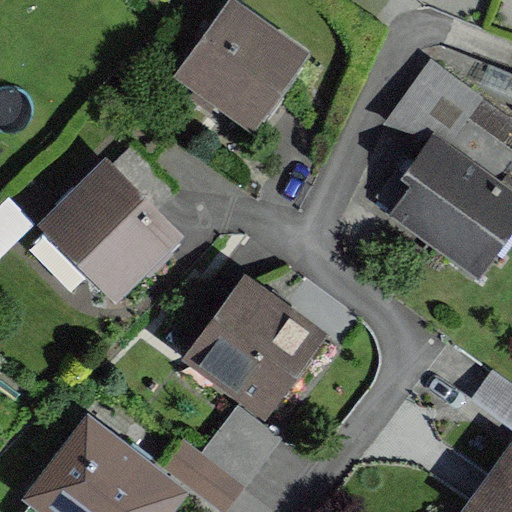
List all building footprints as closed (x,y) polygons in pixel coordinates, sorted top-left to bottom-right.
[(298,53),(234,7),(186,73),(202,85),(194,95),(210,107),(218,96),(260,126),(286,90),(276,83),(298,53)] [(394,213),(467,266),(511,205),(511,193),(496,182),(511,160),(511,150),(467,118),(447,146),(435,137),(416,163),(426,170),(394,213)] [(175,188),(133,146),(34,243),(67,277),(86,258),(115,287),(169,233),(150,213),(175,188)] [(265,298),(245,283),(229,305),(206,288),(171,336),(264,405),(316,335),(286,313),(288,310),(267,295),(265,298)] [(239,407),(183,478),(222,508),(278,437),(239,407)] [(160,511),(177,490),(90,423),(35,495),(56,511),(160,511)] [(511,511),(511,456),(471,511),(511,511)]
